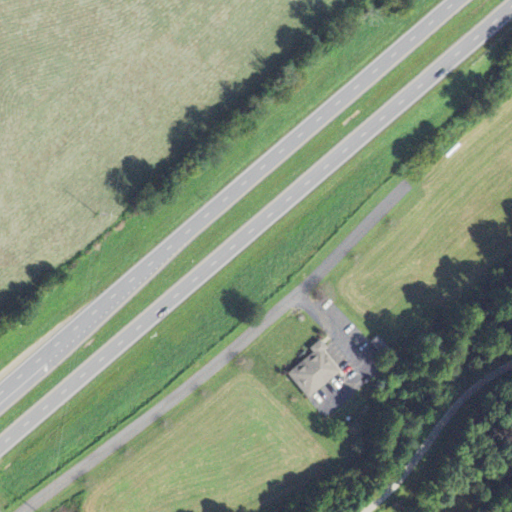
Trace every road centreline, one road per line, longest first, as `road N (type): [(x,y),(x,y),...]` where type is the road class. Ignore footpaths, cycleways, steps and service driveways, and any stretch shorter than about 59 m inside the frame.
road 1 (trunk): [(0,438),(511,7)]
road 2 (trunk): [(457,0),(0,391)]
road 3 (residential): [(356,511),(399,474),(454,404),(511,359)]
